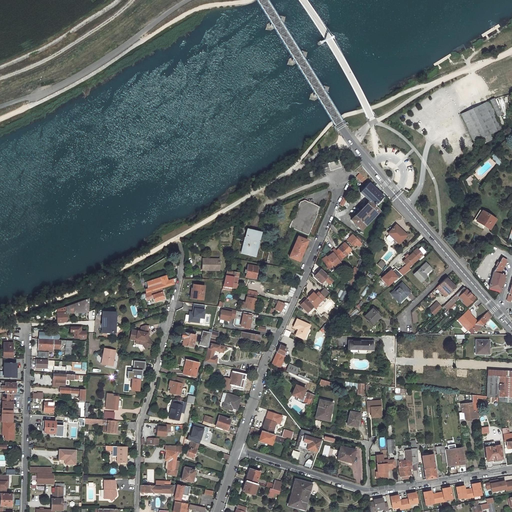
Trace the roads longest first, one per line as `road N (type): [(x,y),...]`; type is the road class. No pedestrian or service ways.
road 1 (tertiary): [(262,0),(349,139),(511,329)]
road 2 (residential): [(239,449),(266,361),(339,191),(337,175),(272,200),(255,192)]
road 3 (residential): [(177,237),(182,265),(140,420),(136,511)]
road 4 (unclassified): [(0,104),(74,77),(190,0)]
road 5 (residential): [(23,511),(22,328)]
road 6 (track): [(0,78),(53,56),(132,0)]
road 7 (residential): [(511,468),(369,489)]
road 8 (residential): [(369,489),(239,449)]
